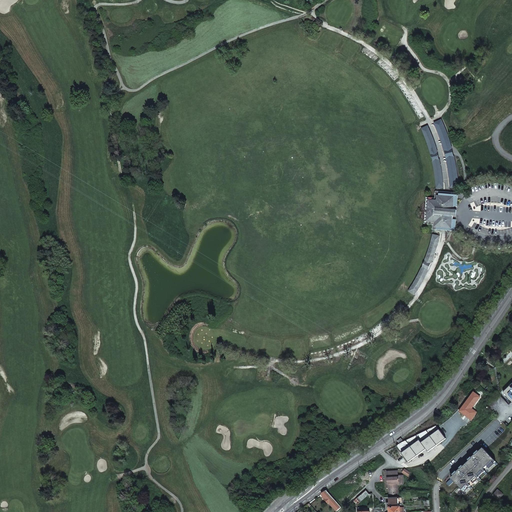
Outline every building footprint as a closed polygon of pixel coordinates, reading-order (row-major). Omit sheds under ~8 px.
[(449,173),(450,182),(458,182),(457,176),(456,170),(455,162),(454,155),(452,148),(450,141),(447,134),(445,128),(441,120),(434,123),(437,129),(441,139),(443,144),(444,148),(446,157),(448,164),(449,173)] [(430,219),(429,217),(429,216),(429,214),(429,213),(429,211),(429,210),(429,208),(430,207),(430,206),(431,204),(432,203),(433,202),(439,202),(439,198),(449,199),(450,195),(458,196),(458,195),(436,194),(435,198),(427,198),(425,224),(433,225),(433,230),(455,231),(456,227),(446,227),(443,227),(442,230),(436,229),(437,222),(431,221),(431,220),(430,219)] [(457,213),(458,196),(450,195),(449,199),(439,198),(439,202),(433,202),(432,203),(431,204),(430,206),(430,207),(429,208),(429,210),(429,211),(429,213),(429,214),(429,216),(429,217),(430,219),(431,220),(431,221),(437,222),(436,229),(442,230),(443,227),(446,227),(456,227),(457,213)] [(511,384),(503,393),(511,401),(511,384)] [(437,445),(446,438),(439,429),(430,436),(437,445)] [(428,453),(437,445),(430,436),(421,444),(425,450),(428,453)] [(416,457),(425,450),(421,444),(418,441),(409,448),(416,456),(416,457)] [(407,463),(416,456),(409,448),(409,447),(400,454),(407,463)] [(496,461),(483,448),(451,478),(464,492),(496,461)] [(397,471),(387,472),(388,484),(389,484),(390,495),(398,494),(397,485),(403,484),(403,476),(398,476),(397,471)] [(499,500),(503,495),(498,490),(494,495),(499,500)] [(323,497),(328,504),(329,503),(337,511),(341,507),(326,491),(322,494),(323,496),(323,497)] [(356,499),(360,503),(369,494),(366,491),(356,499)] [(389,511),(400,511),(400,509),(400,507),(399,507),(398,503),(389,503),(389,507),(389,511)]
